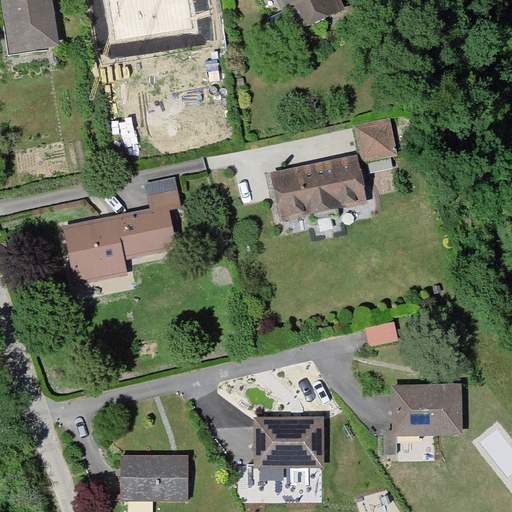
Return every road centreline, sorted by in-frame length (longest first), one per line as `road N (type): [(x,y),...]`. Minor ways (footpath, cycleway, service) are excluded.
road 1 (unknown): [(371,128),(0,203)]
road 2 (unknown): [(354,346),(35,435)]
road 3 (residential): [(62,511),(0,336)]
